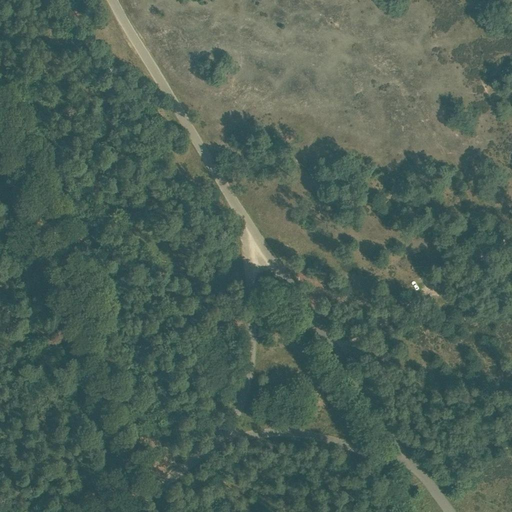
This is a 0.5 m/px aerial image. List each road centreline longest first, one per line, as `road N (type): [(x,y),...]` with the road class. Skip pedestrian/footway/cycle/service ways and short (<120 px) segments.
road 1 (unclassified): [(414,467),(244,224)]
road 2 (unclassified): [(244,224),(111,0)]
road 3 (track): [(333,352),(511,232)]
road 4 (unclassified): [(244,224),(253,324),(247,377),(228,433)]
road 5 (unclassified): [(228,433),(334,439),(414,467)]
road 6 (unclassified): [(228,433),(198,469),(139,511)]
